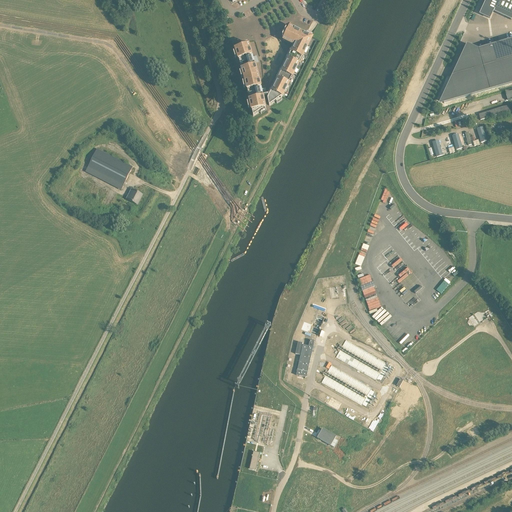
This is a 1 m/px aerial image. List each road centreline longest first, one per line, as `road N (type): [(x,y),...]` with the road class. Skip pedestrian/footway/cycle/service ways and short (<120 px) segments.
road 1 (unclassified): [(14,511),(217,115),(215,79),(189,0)]
road 2 (unclassified): [(511,219),(434,209),(404,180),(405,130),(466,0)]
